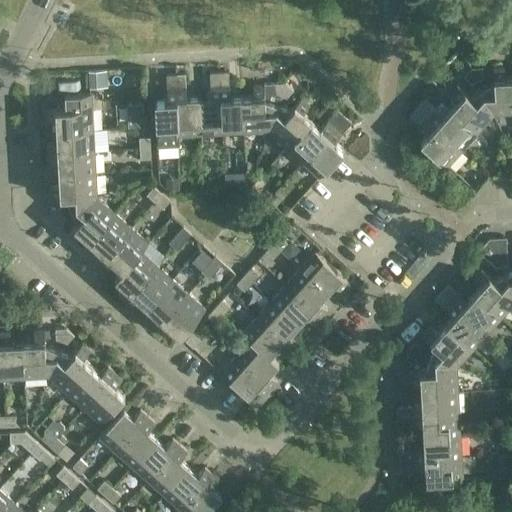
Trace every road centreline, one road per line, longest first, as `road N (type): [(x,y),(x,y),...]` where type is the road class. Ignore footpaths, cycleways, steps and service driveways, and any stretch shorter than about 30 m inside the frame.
road 1 (residential): [(446,250),(259,456),(0,221)]
road 2 (residential): [(410,221),(361,181),(321,223)]
